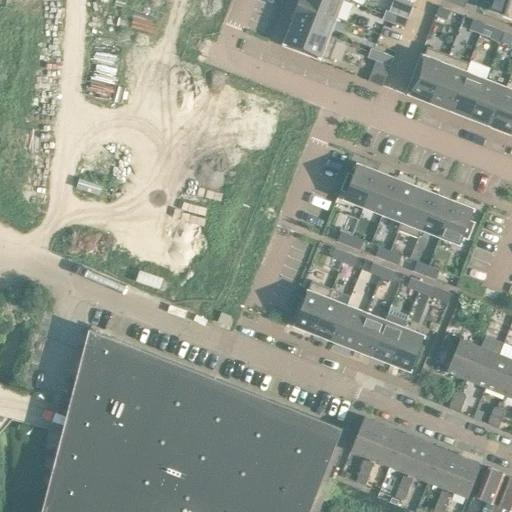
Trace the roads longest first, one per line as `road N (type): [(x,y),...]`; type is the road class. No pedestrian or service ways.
road 1 (unclassified): [(353,392),(0,249)]
road 2 (unknown): [(125,42),(81,34),(65,44),(53,97),(51,206),(25,260)]
road 3 (residential): [(255,305),(334,105)]
road 4 (residential): [(334,105),(218,57),(239,0)]
road 5 (residential): [(511,454),(353,392)]
road 6 (residential): [(511,172),(381,122)]
road 7 (residential): [(381,122),(428,0)]
